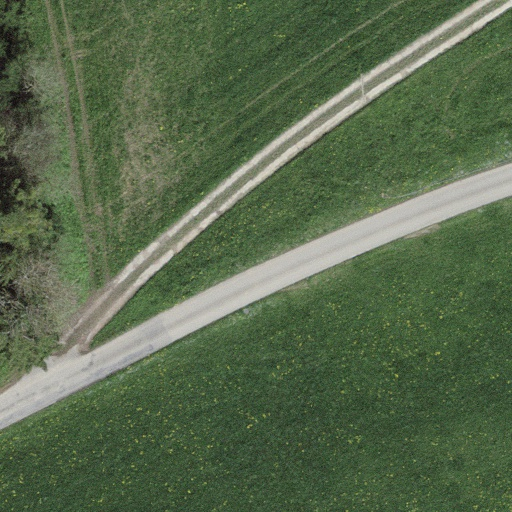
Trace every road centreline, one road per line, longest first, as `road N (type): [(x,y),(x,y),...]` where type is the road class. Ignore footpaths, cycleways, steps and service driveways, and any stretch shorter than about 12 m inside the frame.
road 1 (track): [(27,401),(209,209),(511,0)]
road 2 (unclassified): [(0,413),(377,241),(511,195)]
